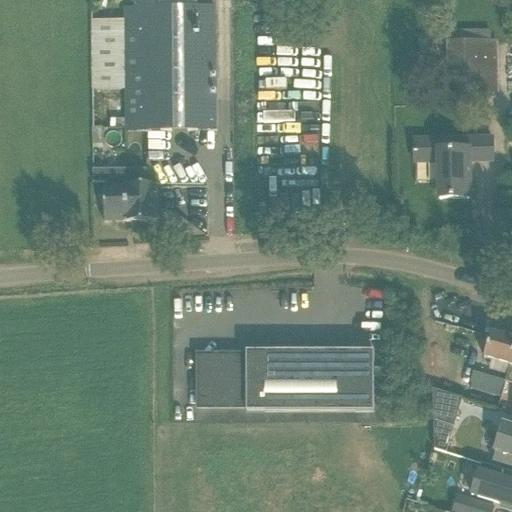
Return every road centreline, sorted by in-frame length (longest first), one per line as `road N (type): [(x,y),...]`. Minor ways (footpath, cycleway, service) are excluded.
road 1 (unclassified): [(0,275),(191,258),(379,259)]
road 2 (residential): [(379,259),(511,297)]
